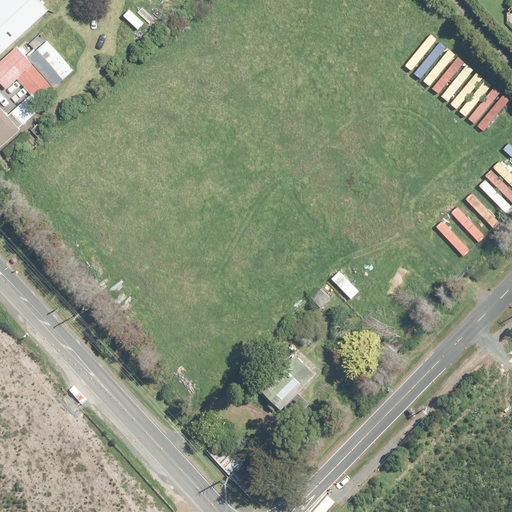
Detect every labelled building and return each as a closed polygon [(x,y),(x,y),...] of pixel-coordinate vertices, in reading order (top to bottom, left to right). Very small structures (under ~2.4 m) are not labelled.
[(0,0),(0,55),(48,11),(38,0),(0,0)] [(44,106),(40,102),(54,90),(75,71),(48,41),(29,59),(28,60),(16,47),(0,62),(0,82),(7,90),(18,80),(32,95),(9,116),(0,106),(0,149),(23,128),(21,126),(44,106)] [(49,135),(39,124),(31,130),(42,142),(49,135)] [(511,204),(486,180),(480,187),(510,215),(511,212),(511,204)] [(473,193),(466,199),(494,229),(500,223),(473,193)] [(457,207),(451,213),(478,241),(484,234),(457,207)] [(444,221),(437,227),(464,259),(471,252),(444,221)] [(330,299),(321,289),(312,299),(321,308),(330,299)] [(318,398),(283,365),(260,389),(296,422),(318,398)]
